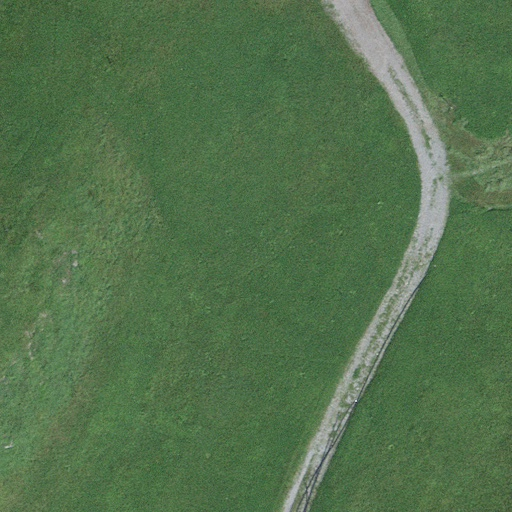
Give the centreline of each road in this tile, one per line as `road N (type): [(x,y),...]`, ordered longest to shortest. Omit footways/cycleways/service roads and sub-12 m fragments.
road 1 (track): [(450,189),(306,511)]
road 2 (track): [(450,189),(431,105),(360,0)]
